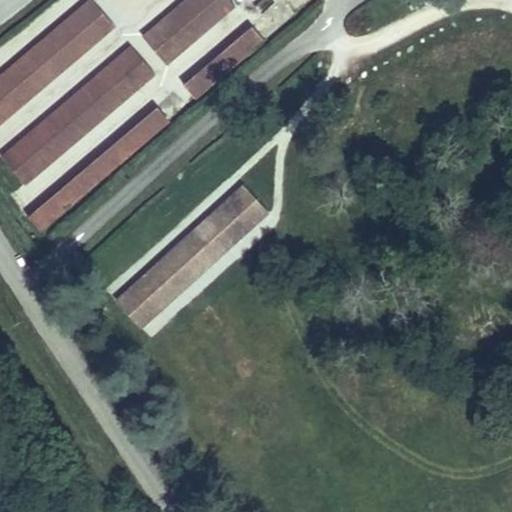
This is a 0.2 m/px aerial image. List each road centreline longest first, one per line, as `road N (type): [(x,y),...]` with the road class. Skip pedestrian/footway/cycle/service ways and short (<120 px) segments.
road 1 (track): [(339,0),(21,274)]
road 2 (residential): [(0,242),(175,511)]
